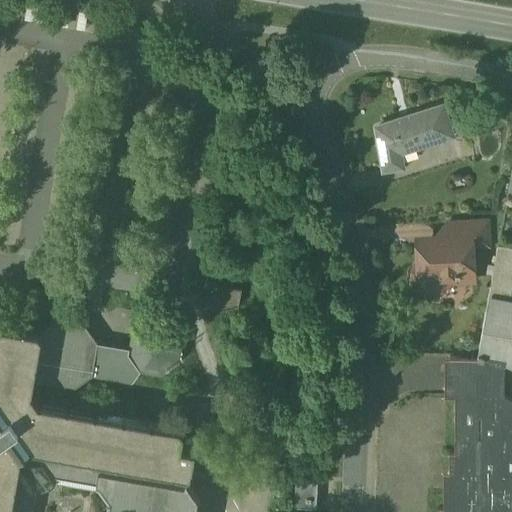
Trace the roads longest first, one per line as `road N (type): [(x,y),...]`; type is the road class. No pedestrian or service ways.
road 1 (unclassified): [(179,0),(256,66),(324,163),(358,328),(351,511)]
road 2 (secondary): [(511,28),(347,0)]
